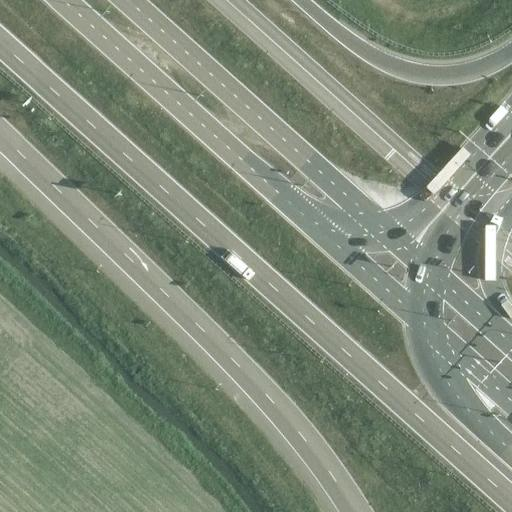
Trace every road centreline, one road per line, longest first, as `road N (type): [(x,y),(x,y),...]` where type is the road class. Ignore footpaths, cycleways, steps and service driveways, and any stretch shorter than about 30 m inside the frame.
road 1 (trunk): [(0,45),(511,501)]
road 2 (motorway): [(0,136),(245,371),(335,473),(358,511)]
road 3 (trunk): [(407,249),(126,0)]
road 4 (trunk): [(311,222),(61,0)]
road 5 (motorway): [(511,52),(472,72),(419,74),(395,67),(299,0)]
road 6 (trunk): [(423,323),(439,375),(511,447)]
road 7 (motorway): [(511,133),(407,249)]
road 8 (trunk): [(423,323),(311,222)]
road 9 (motorway): [(496,330),(489,253),(511,214)]
road 10 (trunk): [(496,330),(407,249)]
